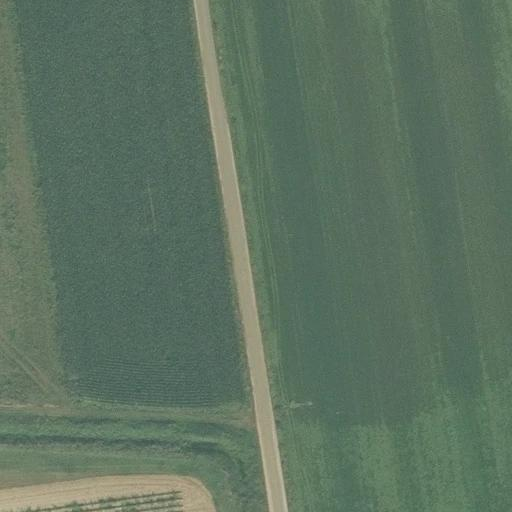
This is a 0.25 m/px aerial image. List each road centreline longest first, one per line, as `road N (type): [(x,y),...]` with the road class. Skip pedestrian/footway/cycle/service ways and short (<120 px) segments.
road 1 (unclassified): [(279,511),(201,0)]
road 2 (track): [(0,410),(269,432)]
